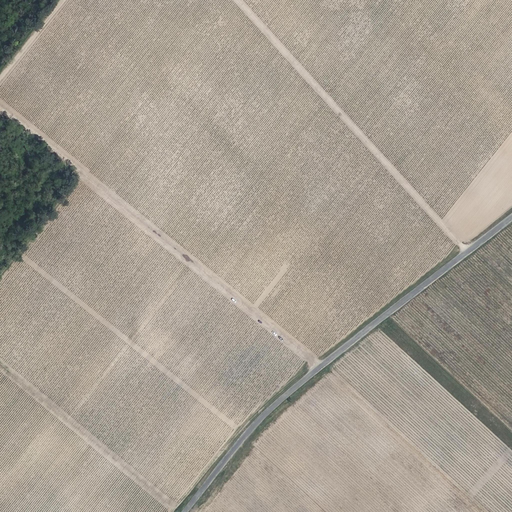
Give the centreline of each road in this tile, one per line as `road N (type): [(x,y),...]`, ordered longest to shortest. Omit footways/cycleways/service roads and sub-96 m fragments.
road 1 (unclassified): [(184,511),(265,412),(511,216)]
road 2 (track): [(0,109),(320,366)]
road 3 (track): [(238,0),(465,252)]
road 4 (track): [(0,367),(172,509)]
road 5 (track): [(312,360),(172,509)]
road 6 (track): [(82,174),(0,277)]
